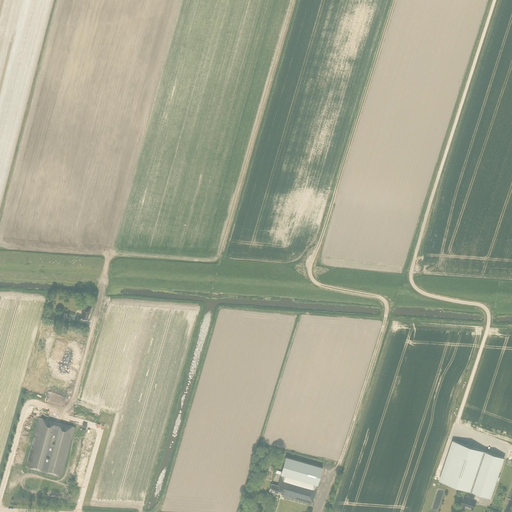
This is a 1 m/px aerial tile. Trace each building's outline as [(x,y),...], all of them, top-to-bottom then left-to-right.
[(91,309),(83,307),(82,312),(81,318),(88,320),(89,314),(90,314),(91,309)] [(73,324),(75,315),(64,313),(62,322),(73,324)] [(54,428),(56,418),(35,412),(21,465),(74,480),(75,475),(70,474),(81,435),(54,428)] [(468,490),(482,495),(491,498),(505,458),(454,441),(441,481),(468,490)] [(281,477),(316,487),(316,485),(317,485),(322,467),(285,457),(280,475),(282,475),(281,477)] [(316,487),(281,477),(280,477),(278,486),(272,484),(269,491),(282,494),(281,496),(311,505),(316,487)] [(478,505),(482,495),(468,490),(466,496),(465,496),(462,506),(472,510),(474,503),(478,505)]
